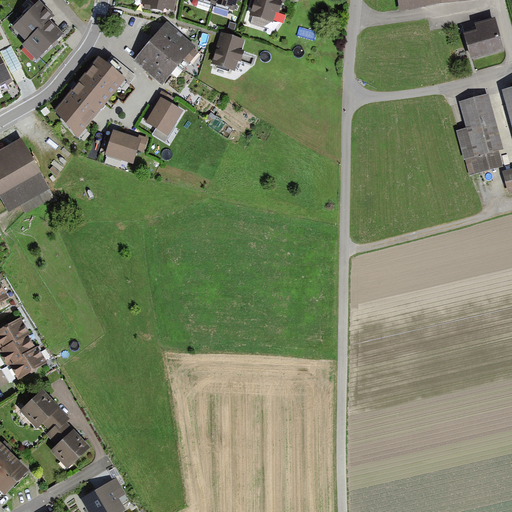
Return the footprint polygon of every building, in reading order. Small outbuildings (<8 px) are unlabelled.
[(175,12),(177,0),(142,0),(141,5),(153,7),(152,12),(163,14),(164,9),(175,12)] [(215,0),(214,5),(234,11),(237,1),(240,2),(241,0),(215,0)] [(283,0),(254,0),(250,16),(273,23),(276,13),(279,14),(283,0)] [(398,0),(401,12),(475,0),(398,0)] [(40,4),(13,29),(26,43),(37,32),(39,34),(50,23),(54,19),(40,4)] [(477,32),(464,36),(471,61),(504,52),(495,20),(475,25),(477,32)] [(36,62),(63,36),(50,23),(39,34),(37,32),(26,43),(22,47),(36,62)] [(134,63),(163,86),(184,61),(190,65),(199,54),(193,50),(196,47),(167,23),(134,63)] [(0,86),(17,78),(0,45),(0,43),(7,40),(0,25),(0,86)] [(245,42),(222,34),(212,65),(234,72),(238,61),(240,62),(243,52),(242,52),(245,42)] [(99,60),(53,113),(78,139),(125,81),(130,85),(136,76),(112,57),(105,66),(99,60)] [(162,89),(144,121),(146,122),(145,125),(155,130),(151,136),(166,144),(184,112),(172,106),(177,97),(162,89)] [(511,90),(503,93),(511,125),(511,90)] [(469,176),(502,168),(498,151),(502,150),(488,96),(461,103),(468,129),(457,132),(469,176)] [(142,141),(113,131),(105,155),(133,165),(138,150),(143,152),(148,139),(143,137),(142,141)] [(21,139),(0,150),(0,197),(9,213),(23,205),(27,213),(54,197),(21,139)] [(503,159),(505,168),(511,166),(510,158),(503,159)] [(511,192),(511,170),(503,173),(509,194),(511,192)] [(0,304),(9,299),(0,284),(0,304)] [(0,370),(1,370),(8,382),(15,377),(17,381),(47,364),(21,320),(0,332),(0,370)] [(44,391),(20,413),(37,432),(44,426),(50,432),(57,426),(60,429),(68,422),(71,420),(44,391)] [(58,447),(51,453),(68,471),(92,449),(68,422),(60,429),(57,426),(50,432),(47,435),(58,447)] [(0,445),(0,492),(5,498),(29,474),(0,445)] [(117,479),(82,501),(88,511),(124,511),(126,511),(119,500),(127,496),(117,479)]
